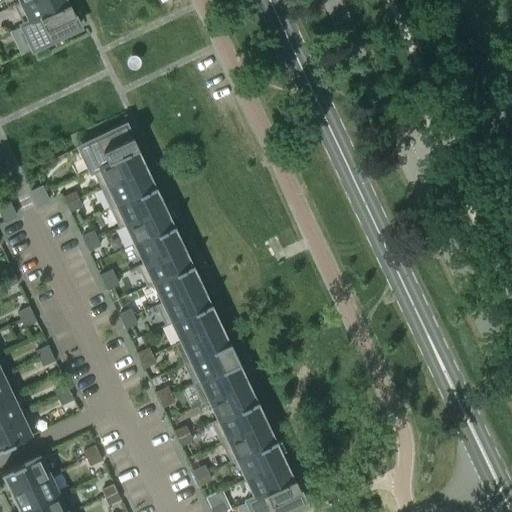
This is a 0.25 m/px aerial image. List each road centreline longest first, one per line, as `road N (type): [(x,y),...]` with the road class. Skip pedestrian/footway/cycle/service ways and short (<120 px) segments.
road 1 (secondary): [(511,510),(271,0)]
road 2 (residential): [(0,152),(119,404)]
road 3 (residential): [(511,383),(403,157)]
road 4 (residential): [(403,157),(329,0)]
road 5 (residential): [(0,458),(119,404)]
